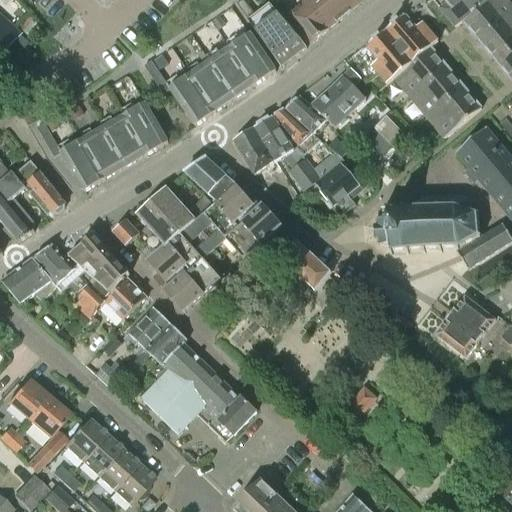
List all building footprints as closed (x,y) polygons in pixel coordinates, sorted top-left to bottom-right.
[(312,0),(306,6),(328,34),(330,32),(343,21),(325,0),(312,0)] [(325,0),(343,21),(359,7),(353,0),(325,0)] [(462,24),(480,10),(472,0),(441,0),(446,6),(440,12),(443,15),(446,19),(455,30),(462,24)] [(479,45),(511,17),(511,9),(504,0),(491,0),(480,10),(462,24),(479,45)] [(472,0),(480,10),(491,0),(472,0)] [(236,7),(281,71),(306,51),(269,7),(255,18),(243,2),(236,7)] [(312,47),(328,34),(306,6),(289,19),(312,47)] [(0,49),(5,54),(13,45),(21,36),(21,35),(22,35),(0,14),(0,49)] [(422,26),(416,31),(404,17),(386,33),(413,65),(430,51),(438,45),(429,34),(425,30),(422,26)] [(496,65),(511,51),(511,17),(479,45),(496,65)] [(393,81),(413,65),(386,33),(366,49),(377,63),(371,69),(378,77),(386,87),(393,81)] [(171,92),(196,129),(197,130),(217,115),(255,89),(256,89),(276,75),(250,37),(241,44),(236,37),(226,44),(230,51),(229,52),(222,57),(217,51),(206,59),(210,65),(201,71),(197,65),(186,72),(190,78),(181,84),(177,78),(167,85),(152,64),(145,69),(164,97),(171,92)] [(410,102),(447,71),(430,51),(413,65),(393,81),(410,102)] [(511,84),(511,51),(496,65),(511,84)] [(427,122),(464,91),(447,71),(410,102),(427,122)] [(343,80),(311,110),(327,125),(335,132),(365,103),(353,91),(362,83),(351,72),(343,80)] [(444,143),(481,112),(464,91),(427,122),(444,143)] [(285,112),(312,137),(313,137),(327,125),(311,110),(300,100),(285,112)] [(169,147),(162,135),(146,106),(135,112),(131,106),(120,113),(124,119),(123,120),(114,125),(111,119),(100,125),(104,132),(94,138),(90,131),(80,137),(83,143),(73,149),(69,142),(59,148),(46,126),(39,130),(55,160),(63,156),(86,195),(107,183),(106,182),(146,159),(147,159),(169,147)] [(285,112),(272,120),(275,124),(285,135),(298,150),(303,155),(304,157),(320,143),(319,143),(313,137),(312,137),(285,112)] [(271,120),(252,132),(275,166),(293,153),(298,150),(285,135),(275,124),(272,120),(271,120)] [(380,161),(392,150),(402,139),(385,121),(362,143),(380,161)] [(511,160),(487,131),(457,156),(469,170),(464,175),(471,184),(476,179),(511,222),(511,160)] [(255,178),(274,166),(252,132),(233,144),(255,178)] [(336,140),(329,147),(334,153),(336,155),(341,161),(349,154),(336,140)] [(7,170),(11,175),(17,182),(34,168),(24,155),(7,170)] [(314,172),(322,183),(314,188),(332,210),(336,207),(344,217),(355,209),(347,198),(358,189),(341,167),(344,164),(341,161),(336,155),(334,156),(314,172)] [(236,189),(206,162),(185,177),(218,206),(236,190),(237,189),(236,188),(236,189)] [(304,163),(289,176),(304,195),(320,183),(304,163)] [(0,224),(17,246),(34,234),(32,231),(35,228),(13,202),(25,192),(24,190),(17,182),(11,175),(10,176),(1,164),(0,164),(0,224)] [(66,206),(40,175),(24,190),(25,192),(48,218),(51,216),(53,217),(54,216),(59,216),(64,212),(64,208),(66,206)] [(149,266),(159,277),(167,286),(162,291),(184,316),(222,284),(205,264),(227,245),(243,264),(281,231),(262,210),(261,211),(258,206),(253,210),(236,190),(149,266)] [(195,225),(168,194),(139,220),(167,250),(195,225)] [(389,255),(389,259),(392,258),(392,256),(405,255),(405,258),(408,258),(407,255),(421,254),(421,257),(424,257),(424,254),(439,253),(439,256),(442,256),(442,253),(457,252),(457,256),(468,273),(495,256),(511,246),(511,241),(503,227),(491,234),(481,240),(478,238),(477,218),(479,217),(478,215),(476,216),(455,208),(455,205),(452,206),(452,208),(438,209),(438,207),(435,207),(435,209),(421,210),(420,208),(418,208),(418,210),(409,211),(409,205),(403,205),(403,208),(401,208),(401,211),(388,212),(388,210),(385,210),(385,213),(382,213),(382,217),(385,216),(385,222),(375,222),(375,228),(373,228),(373,235),(374,243),(376,243),(377,248),(388,247),(388,253),(385,253),(385,256),(389,255)] [(126,224),(113,236),(125,250),(139,238),(126,224)] [(68,259),(96,283),(91,288),(104,300),(109,295),(130,278),(94,236),(68,259)] [(315,293),(326,281),(331,276),(298,245),(282,262),(315,293)] [(54,248),(34,263),(57,290),(61,294),(62,294),(70,287),(77,280),(80,277),(84,273),(80,269),(76,273),(54,248)] [(43,304),(57,290),(34,263),(33,262),(2,284),(21,307),(35,296),(43,304)] [(70,287),(80,296),(88,288),(77,280),(70,287)] [(124,323),(146,301),(128,283),(106,305),(124,323)] [(87,320),(95,311),(103,303),(88,288),(80,296),(84,301),(77,308),(80,312),(79,313),(87,320)] [(465,300),(435,338),(466,362),(495,324),(465,300)] [(138,346),(142,349),(135,356),(139,359),(131,367),(131,368),(170,327),(154,311),(124,342),(134,350),(138,346)] [(170,327),(131,368),(136,372),(146,363),(146,362),(150,357),(159,366),(151,374),(159,381),(166,373),(162,368),(184,345),(185,346),(188,343),(170,327)] [(115,339),(102,352),(109,359),(122,346),(115,339)] [(179,437),(198,417),(228,386),(185,346),(184,345),(162,368),(166,373),(159,381),(140,401),(179,437)] [(105,365),(95,377),(110,391),(111,389),(118,381),(120,380),(120,379),(110,369),(105,365)] [(8,406),(29,424),(49,401),(29,383),(8,406)] [(228,386),(198,417),(226,443),(232,436),(234,438),(258,414),(228,386)] [(364,391),(347,410),(358,420),(375,401),(364,391)] [(49,401),(29,424),(50,442),(70,419),(49,401)] [(65,450),(82,465),(106,438),(90,423),(65,450)] [(9,429),(0,438),(0,442),(6,448),(16,438),(17,437),(9,429)] [(16,438),(6,448),(7,449),(13,455),(23,445),(24,443),(20,440),(17,437),(16,438)] [(106,438),(82,465),(98,479),(122,453),(106,438)] [(42,449),(26,466),(27,468),(35,475),(52,458),(44,450),(42,449)] [(122,453),(98,479),(114,494),(138,467),(122,453)] [(138,467),(114,494),(130,509),(137,501),(140,501),(143,500),(145,498),(147,495),(148,493),(148,490),(155,482),(138,467)] [(63,485),(70,478),(60,469),(53,476),(63,485)] [(73,495),(80,487),(70,478),(63,485),(73,495)] [(32,511),(49,494),(34,480),(16,500),(29,511),(32,511)] [(0,494),(6,500),(15,490),(5,481),(2,484),(0,482),(0,494)] [(233,511),(257,511),(274,495),(261,483),(252,491),(249,492),(246,493),(244,495),(242,497),(242,499),(241,503),(233,511)] [(511,485),(501,498),(511,508),(511,485)] [(65,511),(72,505),(56,489),(44,501),(55,511),(65,511)] [(274,495),(257,511),(282,511),(287,508),(274,495)] [(370,511),(352,496),(337,511),(370,511)] [(85,505),(92,511),(97,511),(102,507),(92,498),(85,505)] [(0,511),(13,511),(0,499),(0,511)]
